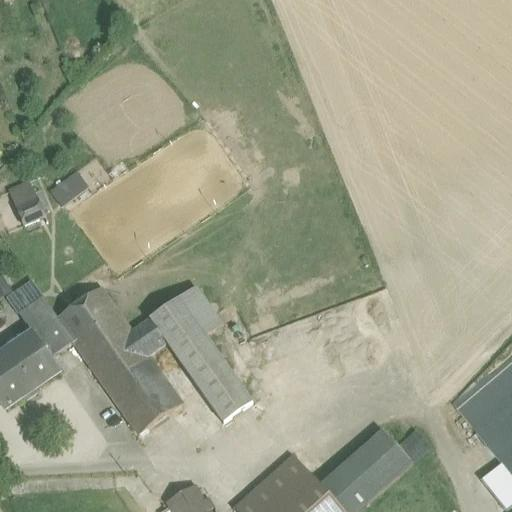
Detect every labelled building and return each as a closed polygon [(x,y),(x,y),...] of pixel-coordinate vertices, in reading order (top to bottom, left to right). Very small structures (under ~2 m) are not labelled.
[(77,174),(51,194),(63,210),(89,191),(77,174)] [(31,185),(10,194),(17,211),(38,201),(31,185)] [(38,201),(17,211),(25,229),(31,227),(46,220),(38,201)] [(46,220),(31,227),(33,232),(48,225),(46,220)] [(506,319),(511,312),(511,258),(478,291),(506,319)] [(224,329),(197,290),(176,305),(249,409),(254,406),(207,340),(224,329)] [(130,331),(102,291),(59,321),(58,322),(74,345),(85,362),(130,331)] [(44,300),(23,314),(38,336),(58,322),(59,321),(44,300)] [(249,409),(176,305),(133,335),(150,359),(168,346),(224,427),(249,409)] [(38,336),(0,361),(0,398),(7,410),(22,400),(23,402),(37,393),(35,391),(59,375),(50,362),(74,345),(58,322),(38,336)] [(288,360),(303,354),(298,343),(307,338),(302,325),(277,336),(288,360)] [(130,331),(85,362),(128,421),(172,391),(133,335),(130,331)] [(172,391),(128,421),(139,438),(184,407),(172,391)] [(384,433),(322,489),(341,511),(361,511),(413,466),(384,433)] [(404,444),(417,461),(432,450),(419,433),(404,444)] [(341,511),(322,489),(295,459),(235,511),(341,511)] [(508,511),(511,508),(511,473),(505,464),(484,480),(508,511)] [(210,511),(196,488),(167,506),(170,511),(210,511)]
